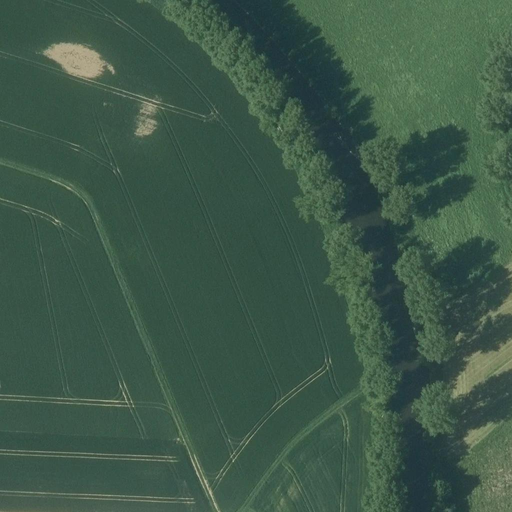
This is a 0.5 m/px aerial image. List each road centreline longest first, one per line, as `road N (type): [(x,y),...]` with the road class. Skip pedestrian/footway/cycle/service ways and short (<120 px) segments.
road 1 (track): [(244,0),(328,90),(393,196),(438,337),(444,511)]
road 2 (track): [(140,0),(201,44),(255,102),(292,158),(344,283),(365,372)]
road 3 (track): [(0,159),(66,183),(84,202),(211,511)]
road 4 (track): [(236,511),(281,449),(365,372)]
road 5 (track): [(365,372),(376,457),(373,511)]
